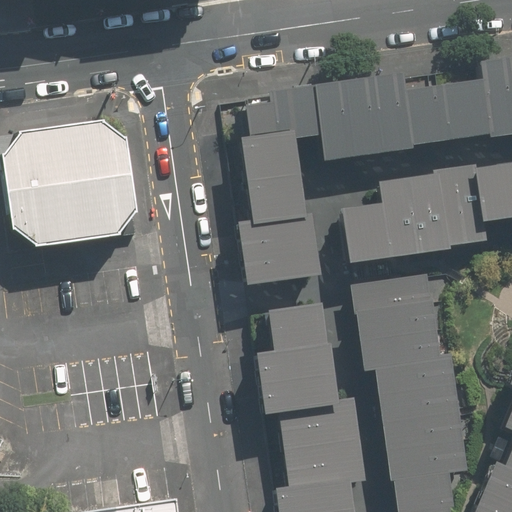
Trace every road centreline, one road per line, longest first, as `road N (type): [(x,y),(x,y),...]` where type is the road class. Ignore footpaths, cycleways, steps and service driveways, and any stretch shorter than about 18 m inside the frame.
road 1 (residential): [(223,511),(157,47)]
road 2 (residential): [(157,47),(475,0)]
